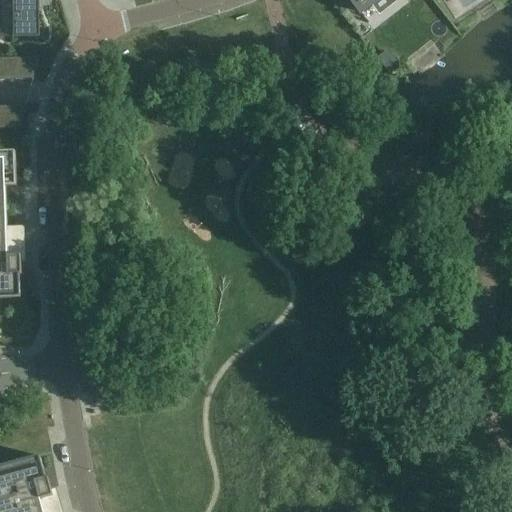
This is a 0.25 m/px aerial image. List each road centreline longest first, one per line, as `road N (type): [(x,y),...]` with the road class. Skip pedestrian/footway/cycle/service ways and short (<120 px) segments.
road 1 (residential): [(93,29),(55,116),(59,364)]
road 2 (residential): [(59,364),(93,511)]
